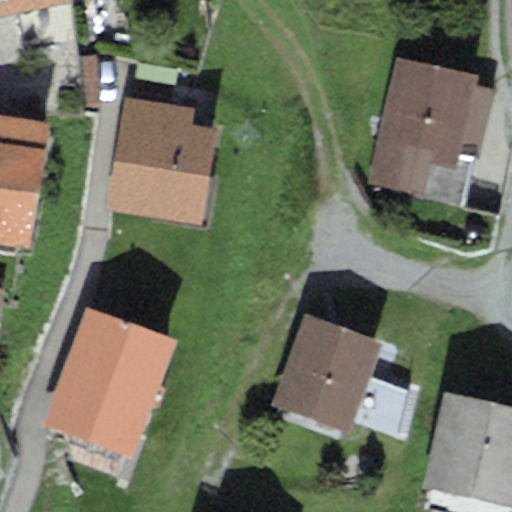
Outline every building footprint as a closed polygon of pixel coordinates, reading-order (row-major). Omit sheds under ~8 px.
[(0,0),(0,15),(67,2),(66,0),(0,0)] [(478,77),(395,59),(367,183),(422,196),(429,164),(456,170),(460,153),(479,157),(494,91),(476,87),(478,77)] [(194,109),(125,97),(107,209),(203,224),(219,129),(192,125),(194,109)] [(48,124),(0,116),(0,241),(30,246),(48,124)] [(175,339),(86,308),(44,423),(133,455),(175,339)] [(381,343),(306,315),(271,404),(348,433),(352,424),(368,430),(385,388),(367,381),(381,343)] [(511,408),(446,391),(422,482),(511,505),(511,408)]
